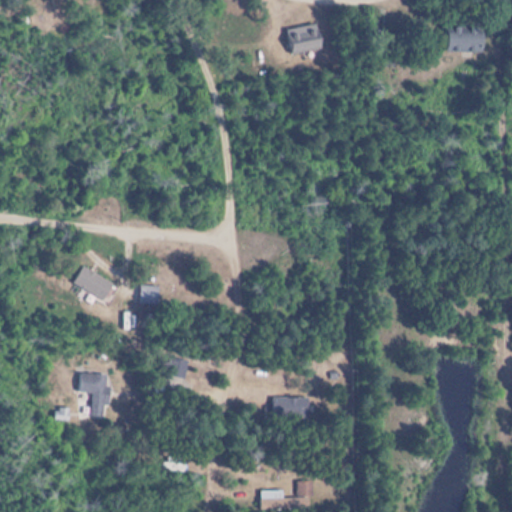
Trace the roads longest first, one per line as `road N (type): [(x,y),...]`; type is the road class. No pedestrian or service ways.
road 1 (residential): [(176,0),(212,105),(232,241),(207,510)]
road 2 (track): [(505,0),(506,511)]
road 3 (residential): [(0,212),(232,241)]
